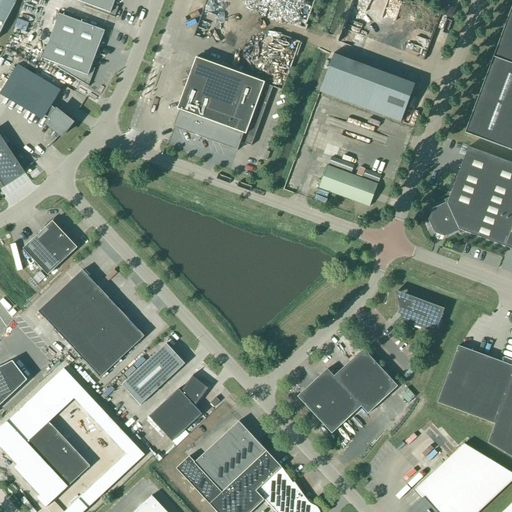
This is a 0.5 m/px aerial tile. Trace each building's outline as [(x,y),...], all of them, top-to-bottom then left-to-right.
[(0,0),(0,33),(17,1),(15,0),(0,0)] [(114,18),(118,8),(113,6),(115,0),(74,0),(85,4),(84,7),(114,18)] [(511,5),(465,133),(511,150),(511,5)] [(89,88),(89,87),(88,87),(95,70),(91,68),(105,32),(59,16),(43,61),(59,66),(58,70),(89,88)] [(252,147),(274,87),(266,84),(266,83),(263,82),(196,58),(193,68),(185,72),(188,78),(181,82),(184,89),(177,110),(180,110),(173,128),(193,135),(192,138),(199,140),(201,138),(238,151),(241,142),(252,147)] [(333,58),(320,92),(400,122),(413,88),(333,58)] [(70,121),(52,105),(61,91),(18,65),(2,91),(50,119),(46,123),(59,134),(50,145),(51,145),(61,134),(70,123),(74,118),(73,117),(70,121)] [(417,76),(399,70),(397,76),(415,83),(417,76)] [(25,173),(0,135),(0,181),(4,187),(25,173)] [(511,249),(511,163),(468,147),(449,198),(444,201),(445,203),(433,209),(428,220),(434,233),(446,238),(458,232),(460,234),(465,232),(511,249)] [(351,173),(354,166),(331,157),(328,165),(351,173)] [(369,207),(378,185),(327,166),(319,188),(369,207)] [(378,183),(381,176),(366,170),(363,177),(378,183)] [(48,276),(77,248),(53,221),(23,249),(48,276)] [(83,270),(38,312),(100,378),(145,337),(83,270)] [(435,334),(444,309),(404,294),(399,309),(402,321),(435,334)] [(140,406),(185,364),(166,344),(121,385),(140,406)] [(480,419),(501,362),(458,346),(437,403),(480,419)] [(398,386),(363,349),(334,376),(327,369),(297,397),(332,434),(361,407),(368,414),(398,386)] [(0,405),(27,380),(12,361),(0,367),(0,405)] [(511,457),(511,365),(501,362),(480,419),(495,424),(488,443),(511,457)] [(63,369),(0,428),(0,448),(16,465),(13,468),(40,495),(37,498),(45,507),(89,466),(48,422),(73,398),(126,453),(64,511),(82,511),(144,454),(63,369)] [(195,407),(208,389),(193,377),(195,374),(194,374),(181,392),(179,389),(149,417),(172,442),(202,414),(195,407)] [(214,407),(220,402),(216,397),(210,403),(214,407)] [(214,509),(271,456),(239,422),(195,463),(189,457),(176,469),(214,509)] [(479,511),(511,481),(511,473),(464,444),(414,491),(423,501),(411,511),(479,511)] [(271,456),(214,509),(216,511),(251,511),(264,500),(275,511),(319,511),(320,511),(319,510),(318,509),(317,508),(317,507),(316,506),(313,505),(311,504),(308,501),(294,482),(293,484),(282,468),(271,456)] [(166,511),(151,496),(134,511),(166,511)]
